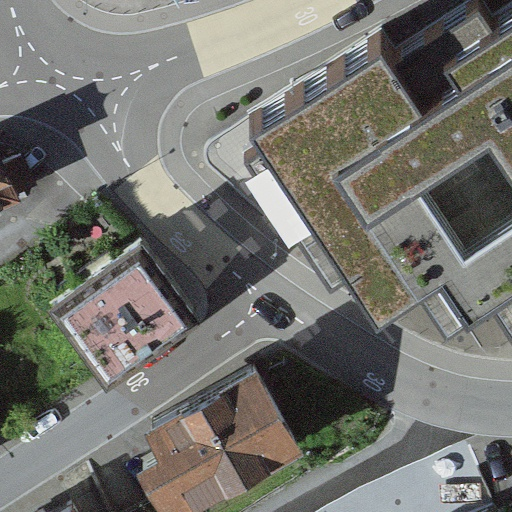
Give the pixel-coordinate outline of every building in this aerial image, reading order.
[(511,1),(493,14),(483,0),(468,0),(396,48),(382,27),(249,114),(262,135),(244,147),(330,281),(349,268),(377,309),(419,283),(446,323),(488,296),(511,332),(511,1)] [(0,197),(34,182),(20,152),(0,160),(0,197)] [(138,245),(49,308),(103,383),(191,321),(138,245)] [(255,364),(153,419),(167,444),(144,457),(170,506),(296,438),(255,364)] [(78,511),(73,500),(51,511),(78,511)]
